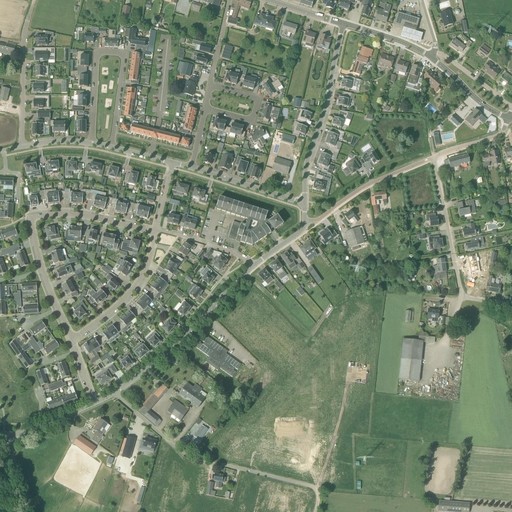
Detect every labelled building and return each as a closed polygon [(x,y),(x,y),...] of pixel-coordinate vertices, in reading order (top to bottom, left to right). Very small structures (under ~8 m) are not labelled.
[(231,8),(234,9),(237,10),(239,6),(244,8),(245,5),(250,7),(252,1),(249,0),(232,0),(233,1),(231,8)] [(326,7),(333,9),(335,5),(335,6),(337,1),(336,1),(336,0),(323,0),(323,4),(326,5),(326,7)] [(342,0),(339,8),(348,11),(349,9),(350,8),(349,7),(351,3),(350,3),(351,1),(354,2),(354,1),(354,0),(341,0),(342,0)] [(369,13),(370,13),(371,9),(370,9),(372,2),(366,0),(365,0),(364,7),(361,14),(368,16),(369,13)] [(199,12),(201,6),(192,3),(190,9),(199,12)] [(128,18),(130,8),(125,7),(122,16),(128,18)] [(384,9),(384,10),(379,9),(375,19),(386,22),(390,11),(384,9)] [(440,14),(444,27),(452,25),(450,18),(451,18),(449,11),(440,14)] [(416,31),(417,28),(419,19),(397,12),(396,15),(394,25),(403,27),(416,31)] [(260,18),(256,17),(254,24),(266,28),(266,26),(270,27),(272,27),(273,26),(274,25),(274,24),(273,23),(272,22),(273,18),(261,15),(260,18)] [(238,20),(231,18),(229,17),(227,23),(237,26),(238,20)] [(462,34),(468,32),(466,21),(460,22),(462,34)] [(286,36),(287,36),(288,32),(295,34),(296,29),(297,30),(297,29),(297,28),(297,27),(290,25),(291,24),(285,22),(282,31),(283,31),(282,35),(286,36)] [(94,43),(94,36),(98,36),(99,28),(91,27),(91,34),(85,34),(85,43),(94,43)] [(416,31),(403,27),(400,36),(420,42),(422,33),(416,31)] [(135,39),(136,30),(126,29),(125,38),(129,38),(128,42),(130,44),(137,45),(136,51),(148,52),(149,46),(145,45),(146,40),(135,39)] [(111,47),(112,30),(108,30),(108,39),(102,38),(102,44),(104,44),(104,47),(111,47)] [(121,45),(121,39),(115,39),(116,31),(112,30),(111,47),(118,47),(118,45),(121,45)] [(310,31),(307,30),(303,42),(313,45),(315,36),(309,34),(310,31)] [(54,37),(54,33),(46,32),(45,37),(43,37),(40,37),(36,37),(36,42),(37,42),(37,46),(42,46),(43,46),(48,46),(48,42),(51,42),(51,38),(51,37),(54,37)] [(328,37),(321,35),(318,45),(325,47),(324,49),(328,50),(331,40),(328,39),(328,37)] [(461,53),(465,47),(454,39),(453,41),(452,41),(452,42),(450,45),(455,49),(456,48),(458,50),(457,50),(461,53)] [(205,46),(206,43),(193,40),(193,44),(201,46),(199,51),(210,54),(211,47),(205,46)] [(0,51),(4,52),(3,54),(13,56),(15,47),(0,43),(0,51)] [(225,45),(221,58),(230,60),(234,47),(225,45)] [(479,51),(486,56),(491,50),(484,45),(479,51)] [(357,61),(363,64),(366,65),(368,60),(368,61),(368,60),(368,59),(367,59),(370,50),(367,49),(367,48),(366,48),(362,47),(359,56),(357,61)] [(55,49),(55,48),(40,48),(40,52),(36,52),(36,57),(35,57),(35,60),(36,60),(36,61),(48,61),(48,57),(55,57),(55,49)] [(143,60),(144,55),(144,52),(136,51),(136,54),(133,53),(132,59),(142,60),(143,60)] [(84,52),(78,52),(77,61),(80,61),(89,61),(89,56),(84,55),(84,52)] [(193,56),(197,57),(196,62),(206,65),(208,58),(204,57),(204,55),(194,52),(193,56)] [(388,58),(381,55),(378,64),(391,68),(394,59),(389,57),(388,58)] [(356,65),(353,73),(360,75),(362,67),(363,64),(357,61),(356,65)] [(408,64),(399,61),(396,70),(405,73),(408,64)] [(486,73),(494,79),(499,72),(492,67),(493,65),(489,62),(484,69),(488,71),(486,73)] [(193,66),(184,63),(181,75),(189,77),(193,66)] [(47,65),(42,64),(42,67),(37,67),(37,77),(44,77),(49,77),(49,73),(50,73),(51,73),(51,71),(50,70),(49,70),(49,67),(47,67),(47,65)] [(420,73),(421,68),(413,65),(409,75),(417,77),(418,73),(420,73)] [(231,83),(234,73),(225,70),(223,76),(226,77),(225,82),(231,83)] [(435,91),(437,88),(441,84),(436,79),(437,78),(429,71),(424,76),(426,78),(425,80),(432,86),(431,88),(435,91)] [(236,85),(238,80),(241,81),(242,75),(234,73),(231,83),(236,85)] [(129,80),(131,81),(131,83),(139,85),(139,82),(137,81),(138,76),(130,75),(129,80)] [(248,88),(251,78),(245,77),(245,76),(242,75),(241,81),(244,81),(242,87),(248,88)] [(507,78),(503,75),(498,82),(504,86),(503,87),(507,90),(511,83),(511,77),(509,75),(507,78)] [(341,88),(350,90),(351,89),(350,89),(351,86),(356,87),(357,84),(360,85),(361,81),(346,76),(346,77),(345,81),(342,80),(342,81),(342,83),(341,83),(340,87),(341,87),(341,88)] [(184,94),(192,96),(194,92),(193,92),(196,79),(194,78),(193,78),(191,77),(190,82),(187,81),(184,94)] [(255,85),(258,85),(260,78),(257,77),(256,80),(251,78),(248,88),(254,90),(255,85)] [(266,91),(280,82),(278,79),(271,84),(268,79),(263,82),(264,84),(263,86),(266,91)] [(33,88),(33,92),(34,92),(34,93),(44,93),(44,88),(50,88),(50,81),(37,81),(37,84),(34,84),(34,88),(33,88)] [(277,93),(279,91),(277,88),(282,86),(280,82),(266,91),(270,97),(272,96),(273,98),(278,95),(277,93)] [(137,96),(138,90),(141,91),(141,87),(131,86),(131,89),(128,89),(127,94),(137,96)] [(0,95),(0,100),(6,102),(9,90),(2,88),(1,90),(0,89),(0,93),(0,94),(0,95)] [(87,102),(87,96),(84,96),(84,91),(76,91),(76,96),(78,96),(77,101),(87,102)] [(349,107),(351,94),(343,92),(343,93),(342,98),(339,98),(339,101),(338,100),(337,104),(338,104),(338,105),(337,105),(337,106),(349,108),(349,107)] [(48,104),(48,96),(39,96),(39,100),(34,100),(34,104),(33,104),(33,107),(34,107),(39,108),(44,108),(44,104),(48,104)] [(293,106),(300,108),(301,100),(295,98),(293,106)] [(275,108),(272,107),(273,104),(267,103),(267,106),(264,105),(263,112),(278,116),(279,113),(274,111),(275,108)] [(196,116),(197,110),(193,109),(194,106),(188,105),(186,113),(196,116)] [(465,120),(472,127),(472,126),(479,118),(482,121),(481,122),(483,124),(487,120),(479,113),(478,113),(477,112),(478,112),(475,109),(474,109),(475,110),(465,120)] [(311,115),(312,114),(303,111),(302,111),(303,111),(302,114),(300,114),(297,121),(306,124),(305,124),(306,121),(309,122),(309,121),(310,119),(311,119),(312,115),(311,115)] [(332,125),(336,127),(341,128),(342,125),(344,126),(348,113),(349,113),(340,111),(337,118),(334,117),(334,118),(334,120),(333,120),(331,124),(332,124),(332,125)] [(278,116),(263,112),(261,118),(263,119),(262,122),(268,123),(270,117),(278,120),(278,116)] [(78,130),(75,130),(75,133),(78,133),(86,133),(86,121),(83,121),(83,117),(76,117),(76,121),(78,121),(78,130)] [(218,131),(221,120),(220,120),(220,119),(216,118),(216,119),(215,119),(214,124),(211,123),(209,129),(218,132),(218,131)] [(225,127),(226,122),(221,120),(218,131),(226,134),(228,128),(225,127)] [(33,136),(41,136),(41,124),(42,124),(42,121),(36,121),(36,124),(33,124),(33,136)] [(59,132),(59,122),(53,122),(53,121),(50,121),(50,127),(53,127),(53,132),(59,132)] [(65,122),(59,122),(59,132),(65,132),(65,127),(68,127),(68,121),(65,121),(65,122)] [(130,132),(131,128),(129,127),(129,125),(122,123),(120,130),(127,132),(128,131),(130,132)] [(235,135),(238,125),(232,123),(231,129),(228,128),(226,134),(229,134),(230,133),(235,135)] [(292,135),(299,137),(299,136),(300,134),(304,135),(305,135),(304,135),(305,132),(306,133),(308,129),(307,129),(307,128),(298,124),(298,125),(297,128),(295,127),(293,134),(292,134),(292,135)] [(242,132),(244,127),(238,125),(235,135),(241,136),(241,137),(244,138),(245,132),(242,132)] [(268,134),(265,129),(262,130),(261,128),(255,131),(263,146),(266,144),(264,141),(270,138),(268,134)] [(162,140),(165,131),(165,130),(160,129),(159,131),(154,130),(153,130),(152,138),(151,137),(151,138),(157,139),(162,140)] [(327,134),(326,138),(336,141),(337,138),(342,140),(343,136),(343,135),(344,133),(336,130),(335,133),(332,132),(333,132),(332,134),(329,133),(328,135),(327,134)] [(263,146),(255,131),(249,135),(250,136),(248,138),(252,147),(258,144),(261,149),(264,147),(263,146)] [(293,145),(295,138),(283,134),(281,141),(293,145)] [(190,140),(180,137),(178,144),(181,144),(181,145),(188,147),(190,140)] [(328,150),(334,152),(338,154),(339,151),(339,150),(335,149),(337,145),(335,145),(336,141),(326,138),(325,141),(326,142),(325,144),(328,145),(328,146),(327,146),(327,147),(329,147),(328,150)] [(333,155),(334,152),(328,150),(327,153),(325,152),(325,153),(325,154),(322,153),(321,154),(322,154),(321,156),(320,155),(319,159),(329,162),(330,159),(332,160),(333,156),(333,155)] [(493,165),(500,164),(498,152),(495,153),(494,151),(490,152),(491,155),(483,156),(484,163),(482,163),(483,168),(489,166),(490,162),(492,161),(493,165)] [(365,156),(361,158),(365,164),(369,162),(368,161),(371,159),(374,165),(379,161),(376,156),(377,155),(375,153),(374,153),(373,152),(371,153),(370,152),(365,156)] [(213,156),(207,154),(204,162),(211,165),(212,162),(215,163),(218,155),(214,153),(213,156)] [(224,155),(220,167),(229,170),(232,158),(224,155)] [(468,155),(448,160),(450,168),(470,163),(468,155)] [(238,157),(235,165),(239,166),(237,171),(238,172),(238,173),(244,175),(244,174),(245,174),(248,164),(243,162),(244,159),(238,157)] [(279,160),(279,159),(276,158),(272,170),(288,174),(291,164),(279,160)] [(358,171),(357,169),(360,167),(354,158),(351,161),(352,164),(347,167),(347,168),(343,171),(346,176),(351,173),(352,175),(358,171)] [(329,162),(319,159),(318,162),(319,163),(318,164),(318,165),(321,166),(320,167),(322,168),(321,171),(327,173),(328,169),(329,169),(328,169),(329,166),(328,165),(329,162)] [(60,168),(60,166),(60,162),(58,163),(58,162),(54,162),(52,162),(48,163),(48,166),(45,166),(46,174),(53,173),(53,170),(59,169),(60,168)] [(65,176),(69,176),(72,176),(72,171),(76,172),(76,170),(81,170),(81,164),(76,164),(76,163),(69,163),(69,164),(66,164),(65,176)] [(87,165),(86,171),(89,172),(90,170),(92,170),(92,171),(96,172),(96,171),(100,172),(101,165),(91,163),(90,166),(87,165)] [(34,178),(37,177),(41,176),(40,167),(36,167),(36,164),(25,166),(26,167),(24,167),(25,170),(26,170),(26,173),(33,172),(33,176),(34,178)] [(258,179),(260,174),(260,175),(262,170),(257,168),(258,166),(252,164),(249,172),(252,173),(251,177),(254,178),(254,179),(257,180),(257,179),(258,179)] [(111,167),(110,167),(109,172),(108,171),(107,175),(108,175),(108,176),(116,178),(120,178),(121,173),(118,173),(119,169),(114,168),(114,167),(111,166),(111,167)] [(127,174),(126,181),(129,182),(128,183),(135,185),(136,183),(137,183),(138,180),(137,180),(138,174),(131,172),(130,175),(127,174)] [(330,183),(332,178),(318,173),(316,178),(318,178),(317,181),(315,181),(313,188),(317,189),(317,190),(320,191),(320,190),(324,191),(324,187),(329,188),(330,183)] [(156,190),(159,182),(155,181),(156,178),(149,176),(148,179),(144,178),(142,187),(146,188),(146,186),(153,188),(152,189),(156,190)] [(189,187),(178,184),(177,188),(174,187),(174,186),(172,193),(172,194),(172,193),(176,194),(176,192),(187,194),(189,187)] [(193,198),(197,199),(198,198),(201,199),(200,202),(205,204),(208,196),(204,195),(205,192),(195,189),(193,196),(193,198)] [(65,192),(65,198),(65,200),(69,200),(71,200),(71,203),(73,203),(73,204),(77,204),(77,194),(77,192),(70,192),(70,190),(65,190),(65,192)] [(85,199),(89,200),(90,191),(85,190),(81,190),(81,193),(81,192),(81,194),(77,194),(77,204),(80,205),(80,204),(82,204),(83,204),(83,201),(84,201),(85,201),(85,199)] [(54,204),(53,194),(53,192),(45,193),(45,191),(40,192),(40,193),(42,200),(45,199),(46,202),(46,201),(48,201),(48,204),(50,204),(50,205),(54,204)] [(61,198),(65,198),(65,192),(64,192),(60,192),(60,191),(53,192),(53,194),(54,204),(58,204),(58,203),(59,203),(60,203),(59,199),(61,199),(61,200),(61,198)] [(99,208),(102,196),(94,194),(90,194),(90,191),(89,200),(93,200),(92,203),(93,202),(94,203),(93,206),(94,206),(95,206),(95,207),(99,208)] [(371,197),(372,206),(373,206),(374,216),(379,215),(378,205),(379,205),(379,201),(383,200),(383,204),(387,204),(386,200),(385,192),(374,194),(374,197),(371,197)] [(42,200),(40,193),(32,195),(33,196),(30,197),(29,197),(31,207),(31,206),(32,206),(32,207),(36,207),(36,206),(38,205),(39,205),(38,200),(41,200),(42,200)] [(108,204),(111,205),(112,199),(102,196),(99,208),(102,209),(103,208),(104,208),(104,209),(105,209),(106,205),(107,206),(108,204)] [(277,216),(273,219),(272,218),(271,217),(270,216),(269,215),(268,214),(268,212),(268,213),(263,211),(262,213),(258,211),(258,210),(253,208),(252,210),(244,207),(244,205),(239,204),(239,203),(234,202),(233,204),(225,201),(225,199),(220,197),(216,210),(216,209),(221,210),(221,211),(226,212),(225,213),(226,213),(226,212),(230,214),(231,214),(235,215),(235,216),(235,215),(240,217),(245,218),(244,219),(245,219),(245,218),(248,219),(247,222),(246,222),(246,223),(247,223),(246,226),(241,224),(234,222),(234,221),(233,221),(228,238),(236,240),(236,241),(237,239),(241,240),(240,242),(241,242),(241,240),(246,242),(245,244),(246,243),(252,246),(253,246),(259,241),(258,240),(265,234),(266,236),(271,233),(270,231),(273,228),(275,230),(283,224),(277,216)] [(120,213),(123,203),(120,202),(120,201),(112,199),(111,205),(114,205),(113,208),(114,208),(115,208),(115,211),(117,211),(117,212),(120,213)] [(471,217),(470,215),(476,214),(473,200),(467,201),(469,208),(463,210),(462,202),(457,203),(459,217),(464,216),(465,218),(471,217)] [(132,212),(132,210),(134,204),(126,202),(126,204),(123,203),(120,213),(124,214),(124,213),(126,214),(127,211),(128,211),(128,212),(129,212),(129,211),(132,212)] [(142,218),(144,207),(141,206),(142,205),(137,203),(137,205),(134,204),(132,210),(135,211),(135,212),(136,212),(137,212),(136,215),(137,216),(137,215),(138,216),(138,217),(142,218)] [(152,207),(148,206),(148,208),(144,207),(142,218),(148,219),(149,215),(150,216),(152,207)] [(342,221),(346,227),(351,224),(349,221),(352,219),(356,223),(359,221),(355,216),(353,213),(352,213),(350,211),(345,216),(347,218),(342,221)] [(175,216),(172,224),(178,225),(179,222),(182,223),(184,215),(180,214),(180,217),(175,216)] [(427,222),(429,222),(430,227),(438,226),(438,225),(439,224),(439,222),(438,222),(437,218),(435,218),(435,214),(426,215),(427,222)] [(184,215),(182,223),(185,224),(184,227),(189,229),(192,220),(187,219),(187,216),(184,215)] [(476,235),(475,228),(474,228),(473,224),(467,225),(468,229),(462,230),(464,238),(476,235)] [(351,248),(352,248),(364,243),(368,242),(362,226),(345,232),(351,248)] [(55,231),(54,227),(50,228),(50,227),(46,228),(47,229),(46,229),(47,237),(51,236),(52,240),(60,238),(58,230),(55,231)] [(75,237),(76,227),(72,227),(69,227),(69,231),(66,231),(65,239),(69,239),(69,238),(72,238),(72,237),(75,237)] [(15,228),(1,233),(3,239),(17,234),(15,228)] [(324,245),(334,238),(337,236),(334,231),(331,234),(327,229),(323,232),(322,231),(319,233),(320,234),(319,235),(323,240),(321,241),(324,245)] [(95,241),(96,234),(97,231),(96,231),(96,230),(91,230),(90,230),(89,234),(89,237),(88,237),(87,242),(92,243),(92,240),(95,241)] [(108,244),(110,234),(107,233),(107,234),(104,234),(102,243),(102,244),(105,245),(105,244),(108,244)] [(110,234),(108,244),(110,245),(110,246),(113,246),(113,248),(117,249),(119,241),(115,240),(116,236),(114,236),(114,235),(110,234)] [(443,244),(442,244),(441,240),(440,240),(439,236),(428,238),(429,243),(434,244),(434,249),(443,248),(443,247),(443,244)] [(479,245),(483,244),(484,244),(482,237),(470,239),(471,243),(465,244),(465,246),(464,246),(465,250),(466,249),(466,251),(470,250),(471,251),(474,251),(474,250),(479,249),(479,245)] [(139,241),(136,240),(136,241),(132,240),(131,244),(123,242),(122,250),(133,253),(134,249),(138,250),(140,242),(139,242),(139,241)] [(316,249),(310,241),(302,247),(300,249),(302,252),(305,256),(316,249)] [(190,243),(189,245),(185,242),(181,247),(189,252),(190,249),(192,251),(195,247),(190,243)] [(52,259),(62,256),(62,254),(60,247),(54,249),(55,252),(51,253),(52,256),(51,256),(52,259)] [(189,252),(181,247),(178,252),(186,257),(189,252)] [(202,250),(196,257),(200,259),(205,253),(202,250)] [(213,253),(210,250),(205,256),(208,259),(212,255),(216,258),(217,256),(219,258),(213,265),(215,267),(215,268),(217,270),(218,269),(220,270),(227,261),(225,259),(227,256),(228,256),(214,251),(214,252),(213,253)] [(23,251),(17,253),(22,268),(28,265),(23,251)] [(281,257),(288,266),(294,262),(293,262),(296,260),(292,253),(289,255),(287,253),(281,257)] [(62,256),(52,259),(53,263),(54,263),(55,265),(64,262),(65,261),(64,258),(63,259),(62,256)] [(168,264),(168,265),(176,270),(180,265),(183,260),(177,256),(175,261),(172,259),(168,264)] [(479,262),(478,258),(476,258),(475,257),(468,258),(469,266),(470,268),(470,273),(478,271),(476,262),(479,262)] [(122,264),(120,266),(130,271),(131,268),(132,266),(128,264),(130,261),(124,258),(121,264),(122,264)] [(435,280),(447,278),(444,259),(436,260),(437,266),(433,267),(434,275),(435,280)] [(282,268),(277,261),(273,263),(272,262),(269,265),(271,269),(272,268),(275,272),(276,272),(278,275),(283,271),(281,268),(282,268)] [(167,272),(165,276),(171,280),(173,276),(176,270),(168,265),(166,268),(165,270),(167,272)] [(130,271),(120,266),(119,269),(119,268),(117,271),(118,271),(117,272),(126,276),(127,274),(128,275),(130,271)] [(110,272),(105,268),(103,267),(101,270),(108,275),(110,272)] [(66,268),(57,272),(56,273),(58,277),(59,277),(59,278),(65,275),(66,276),(73,273),(72,269),(67,271),(66,268)] [(207,268),(205,270),(202,274),(205,276),(202,280),(202,281),(205,284),(206,283),(209,285),(214,279),(209,275),(212,272),(207,268)] [(264,269),(258,274),(259,275),(258,276),(261,279),(261,278),(265,282),(267,280),(269,283),(273,280),(270,277),(271,277),(264,269)] [(310,274),(314,279),(318,276),(315,271),(310,274)] [(194,279),(188,274),(185,278),(191,283),(194,279)] [(108,284),(110,285),(115,290),(116,290),(120,287),(119,286),(120,285),(114,281),(115,280),(109,275),(106,278),(110,282),(108,284)] [(155,282),(165,291),(170,286),(168,284),(171,280),(165,276),(162,279),(159,278),(158,279),(155,282)] [(489,276),(488,280),(486,291),(486,290),(492,291),(492,292),(499,293),(501,286),(494,284),(495,280),(492,279),(493,277),(489,276)] [(64,291),(73,287),(72,284),(73,284),(71,281),(70,282),(70,281),(62,285),(63,288),(62,288),(64,291)] [(161,296),(165,291),(155,282),(155,283),(152,286),(153,286),(151,288),(154,290),(150,293),(156,298),(159,294),(161,296)] [(0,300),(5,300),(4,292),(9,292),(8,287),(12,287),(12,285),(4,286),(4,285),(0,285),(0,300)] [(196,300),(199,297),(201,295),(200,295),(203,292),(196,286),(189,295),(196,300)] [(73,287),(64,291),(65,295),(66,294),(67,297),(71,295),(72,297),(78,294),(75,288),(74,289),(73,287)] [(300,287),(296,290),(302,296),(305,293),(300,287)] [(96,294),(103,302),(106,299),(105,298),(107,297),(101,290),(100,290),(100,289),(98,291),(98,292),(96,294)] [(156,298),(150,293),(147,297),(145,295),(144,296),(141,299),(140,299),(148,306),(152,302),(153,302),(156,298)] [(103,302),(96,294),(94,295),(89,299),(93,304),(95,302),(98,305),(100,304),(103,302)] [(139,306),(135,310),(140,315),(144,312),(143,311),(148,306),(140,299),(140,300),(138,303),(136,304),(139,306)] [(177,311),(184,316),(191,308),(187,304),(188,303),(184,300),(181,304),(182,306),(177,311)] [(77,310),(74,313),(79,319),(80,319),(83,317),(82,317),(86,314),(83,311),(87,308),(82,302),(75,307),(77,310)] [(441,324),(445,324),(445,317),(438,316),(439,310),(439,311),(432,311),(432,310),(428,309),(427,317),(432,318),(431,322),(438,322),(438,320),(441,321),(441,324)] [(140,315),(135,310),(132,313),(130,311),(128,312),(125,315),(124,315),(132,323),(137,318),(140,315)] [(133,324),(132,323),(124,315),(121,318),(122,318),(120,320),(122,322),(118,325),(123,331),(127,328),(128,329),(133,324)] [(170,331),(174,327),(175,327),(174,326),(176,324),(171,319),(169,321),(165,324),(162,327),(163,327),(162,328),(166,331),(165,332),(168,335),(171,332),(170,331)] [(34,336),(46,327),(42,321),(30,330),(34,336)] [(108,329),(107,329),(114,338),(123,331),(118,325),(115,328),(113,326),(111,327),(108,329)] [(100,339),(105,345),(109,342),(114,338),(107,329),(107,330),(104,332),(103,334),(104,336),(100,339)] [(159,337),(155,331),(152,334),(154,336),(148,342),(154,348),(155,347),(157,346),(157,345),(160,342),(157,339),(159,337)] [(197,348),(209,356),(205,362),(218,371),(220,369),(233,377),(241,364),(226,354),(228,351),(208,337),(203,344),(200,343),(197,348)] [(93,340),(89,342),(95,350),(100,347),(101,348),(105,345),(100,339),(97,342),(95,339),(93,340)] [(419,382),(423,341),(418,341),(403,339),(399,380),(419,382)] [(9,344),(18,357),(24,353),(30,348),(28,344),(23,347),(21,348),(15,340),(9,344)] [(55,340),(43,349),(47,354),(59,346),(55,340)] [(83,350),(86,354),(87,355),(95,350),(89,342),(84,345),(84,346),(84,347),(85,349),(83,350)] [(140,348),(135,353),(140,359),(149,352),(144,345),(143,346),(141,343),(138,346),(140,348)] [(24,353),(18,357),(27,369),(32,365),(24,353)] [(130,361),(133,358),(129,353),(122,357),(124,360),(121,362),(121,363),(120,365),(122,366),(123,367),(124,366),(126,370),(127,369),(128,369),(129,368),(129,367),(133,365),(130,361)] [(100,359),(98,356),(89,361),(92,364),(100,359)] [(63,378),(69,376),(65,362),(58,364),(63,378)] [(112,375),(117,372),(112,365),(107,369),(108,370),(107,371),(106,370),(96,377),(97,379),(99,382),(98,383),(100,386),(101,385),(101,386),(112,379),(110,376),(111,375),(112,375)] [(48,384),(43,370),(36,372),(41,386),(48,384)] [(168,389),(161,384),(156,389),(163,395),(168,389)] [(196,385),(193,388),(192,390),(186,385),(180,394),(198,408),(205,399),(199,395),(202,389),(196,385)] [(70,388),(72,394),(61,398),(64,405),(68,403),(78,400),(75,393),(73,386),(70,388)] [(49,410),(64,405),(61,398),(47,403),(49,410)] [(175,401),(167,411),(181,421),(188,410),(175,401)] [(155,416),(151,421),(157,426),(162,421),(155,416)] [(95,435),(100,438),(102,436),(105,431),(104,430),(108,424),(102,420),(101,420),(100,420),(93,430),(96,431),(94,434),(95,435)] [(205,428),(202,426),(196,435),(201,439),(208,430),(205,427),(205,428)] [(100,438),(95,435),(93,437),(91,439),(99,444),(100,442),(104,437),(102,436),(100,438)] [(96,448),(79,436),(74,444),(91,455),(96,448)] [(133,448),(136,439),(128,436),(125,446),(133,448)] [(157,441),(146,438),(145,441),(141,440),(139,449),(145,450),(146,447),(149,448),(154,449),(157,441)] [(224,483),(225,478),(223,477),(223,475),(215,474),(214,481),(217,481),(216,487),(221,488),(222,482),(224,483)] [(440,511),(469,511),(470,503),(439,501),(438,511),(440,511)]
